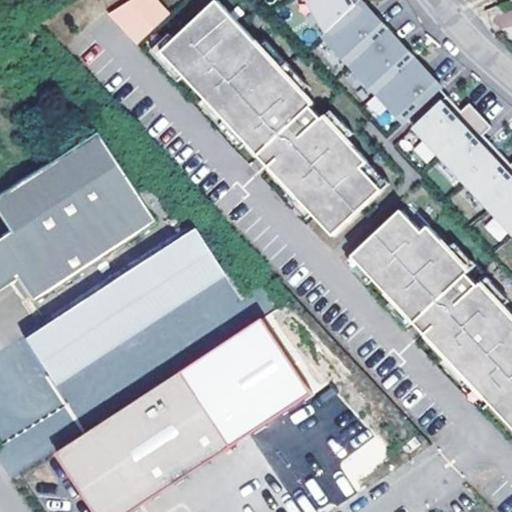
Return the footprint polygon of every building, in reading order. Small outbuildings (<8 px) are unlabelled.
[(136,45),(171,14),(158,0),(128,0),(110,16),(136,45)] [(409,118),(440,89),(443,87),(365,0),(309,0),(329,31),(324,36),(405,122),(409,118)] [(260,48),(215,1),(166,46),(160,52),(184,77),(205,100),(218,114),(225,121),(237,135),(265,165),(290,192),(312,215),(333,237),(389,185),(347,140),(324,116),(302,93),(260,48)] [(180,81),(184,77),(160,52),(166,46),(163,43),(152,51),(180,81)] [(260,48),(302,93),(306,89),(264,45),(260,48)] [(409,118),(416,126),(447,96),(440,89),(409,118)] [(447,96),(416,126),(511,227),(511,161),(485,133),(462,111),(447,96)] [(201,103),(214,117),(218,114),(205,100),(201,103)] [(472,102),(462,111),(485,133),(493,125),(472,102)] [(324,116),(347,140),(350,136),(328,113),(324,116)] [(221,125),(234,138),(237,135),(225,121),(221,125)] [(95,127),(0,189),(0,214),(8,227),(0,232),(0,285),(17,275),(33,298),(155,219),(95,127)] [(286,195),(308,218),(312,215),(290,192),(286,195)] [(353,256),(354,257),(375,280),(394,300),(414,321),(423,331),(449,358),(461,371),(469,380),(483,395),(511,425),(511,317),(502,306),(482,284),(471,271),(452,250),(427,230),(424,234),(400,212),(353,256)] [(194,227),(25,334),(55,381),(223,273),(194,227)] [(452,250),(471,271),(474,268),(456,246),(452,250)] [(350,261),(371,283),(375,280),(354,257),(350,261)] [(482,284),(502,306),(506,303),(486,281),(482,284)] [(391,304),(410,325),(414,321),(394,300),(391,304)] [(265,324),(59,450),(99,511),(121,511),(311,399),(265,324)] [(445,362),(457,375),(461,371),(449,358),(445,362)] [(466,384),(479,398),(483,395),(469,380),(466,384)] [(372,436),(340,466),(356,482),(388,452),(372,436)]
